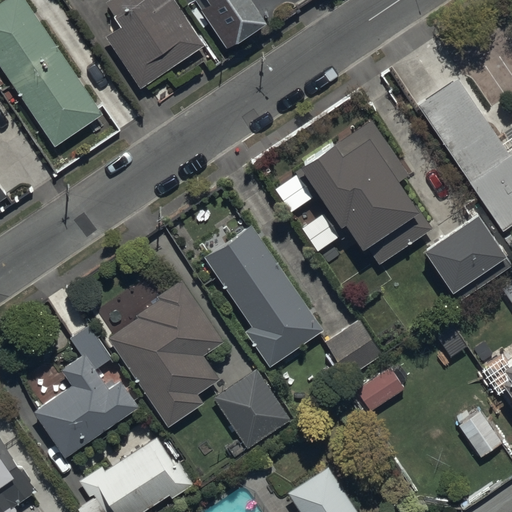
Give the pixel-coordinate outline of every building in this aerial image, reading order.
[(7,0),(0,5),(0,68),(55,151),(104,118),(25,0),(7,0)] [(172,74),(208,50),(174,0),(122,0),(136,21),(108,40),(144,93),(172,74)] [(195,0),(231,53),(270,27),(251,0),(195,0)] [(471,181),(506,235),(511,231),(511,154),(511,155),(460,77),(419,104),(471,181)] [(364,122),(305,161),(270,184),(291,216),(326,193),(376,268),(435,229),(405,184),(415,177),(375,115),(364,122)] [(426,248),(463,303),(511,270),(511,261),(480,213),(426,248)] [(277,367),(326,335),(254,227),(205,259),(277,367)] [(113,341),(171,428),(205,405),(200,397),(220,383),(206,360),(226,347),(184,283),(160,298),(162,302),(138,318),(141,322),(113,341)] [(325,343),(349,380),(384,357),(360,320),(325,343)] [(36,414),(67,461),(129,420),(142,412),(123,383),(110,392),(97,373),(97,372),(113,362),(89,326),(71,338),(81,355),(60,369),(74,389),(36,414)] [(511,358),(510,359),(503,349),(475,367),(498,402),(511,392),(511,358)] [(354,393),(368,413),(405,389),(391,369),(354,393)] [(213,401),(249,453),(294,424),(258,371),(213,401)] [(455,423),(479,459),(503,443),(479,407),(455,423)] [(0,511),(19,511),(18,509),(40,495),(0,435),(0,511)] [(181,463),(175,467),(158,442),(84,491),(98,511),(150,511),(172,498),(176,504),(199,489),(181,463)] [(286,499),(294,511),(357,511),(330,470),(286,499)]
